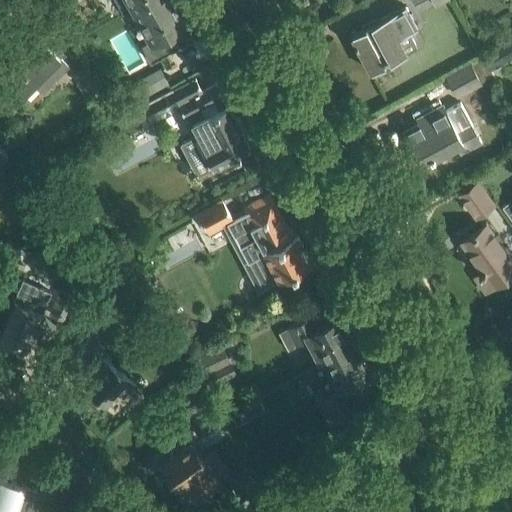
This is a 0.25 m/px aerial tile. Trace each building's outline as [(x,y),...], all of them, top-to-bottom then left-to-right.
[(48,0),(71,39),(80,33),(79,31),(80,31),(72,16),(69,18),(59,0),(48,0)] [(115,0),(123,13),(146,0),(115,0)] [(175,0),(146,0),(123,13),(123,14),(126,12),(136,7),(152,37),(141,43),(151,61),(162,54),(177,46),(194,36),(185,20),(186,19),(175,0)] [(372,70),(408,51),(417,47),(409,31),(417,26),(406,5),(353,33),(352,32),(351,32),(375,78),(376,77),(372,70)] [(511,37),(483,54),(490,68),(511,55),(511,37)] [(61,57),(65,53),(55,43),(51,47),(42,38),(1,79),(19,97),(33,83),(43,92),(54,81),(53,80),(68,64),(61,57)] [(458,95),(483,83),(482,81),(494,74),(490,68),(483,54),(447,74),(458,95)] [(101,93),(86,65),(72,73),(85,95),(88,94),(90,99),(101,93)] [(160,66),(128,85),(136,100),(169,82),(160,66)] [(171,89),(136,107),(141,117),(154,110),(156,115),(178,103),(195,134),(212,167),(233,156),(250,146),(240,126),(241,122),(239,117),(235,117),(216,81),(215,82),(215,83),(202,90),(195,76),(171,89)] [(111,88),(101,93),(112,113),(122,108),(111,88)] [(0,92),(0,118),(1,120),(13,114),(1,92),(0,92)] [(444,103),(429,111),(433,117),(404,132),(414,151),(416,150),(421,160),(420,161),(420,162),(455,143),(460,152),(482,141),(469,116),(455,123),(444,103)] [(0,161),(9,153),(0,144),(0,161)] [(36,205),(48,199),(28,162),(16,169),(36,205)] [(496,202),(479,178),(460,192),(477,215),(496,202)] [(248,213),(227,224),(246,261),(264,251),(279,279),(294,271),(312,262),(297,233),(293,235),(288,226),(287,227),(269,193),(268,193),(269,195),(251,204),(245,208),(248,213)] [(223,196),(197,210),(210,232),(234,218),(223,196)] [(511,197),(502,204),(511,218),(511,197)] [(484,290),(490,286),(511,270),(511,258),(486,223),(463,240),(482,267),(478,270),(472,276),(484,290)] [(60,289),(76,296),(89,266),(76,242),(69,258),(73,259),(60,289)] [(36,336),(44,318),(40,316),(49,296),(52,290),(23,278),(19,287),(0,330),(0,334),(2,335),(0,338),(0,342),(9,347),(12,340),(27,346),(32,335),(36,336)] [(106,312),(117,298),(97,283),(86,297),(106,312)] [(288,326),(286,327),(295,346),(307,339),(319,362),(322,360),(355,343),(340,314),(315,327),(309,316),(308,316),(288,326)] [(137,383),(99,354),(104,348),(89,336),(73,356),(99,376),(88,391),(106,404),(117,390),(127,397),(137,383)] [(237,371),(223,343),(198,355),(212,383),(237,371)] [(319,362),(308,367),(322,394),(316,396),(321,404),(330,422),(357,408),(344,384),(370,372),(355,343),(322,360),(319,362)] [(196,387),(176,401),(201,436),(221,421),(196,387)] [(141,425),(159,441),(180,418),(162,403),(141,425)] [(245,406),(231,415),(237,424),(251,416),(245,406)] [(231,471),(219,455),(220,454),(214,446),(203,453),(191,437),(158,461),(166,473),(168,471),(182,490),(192,483),(199,494),(231,471)] [(0,457),(0,511),(30,511),(38,488),(11,479),(14,462),(0,457)] [(416,511),(406,480),(359,495),(364,511),(416,511)]
